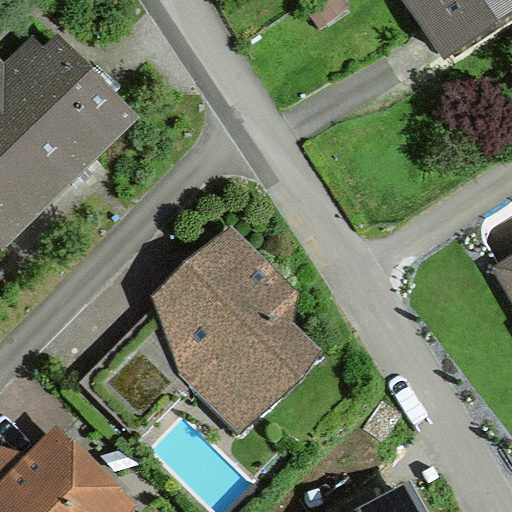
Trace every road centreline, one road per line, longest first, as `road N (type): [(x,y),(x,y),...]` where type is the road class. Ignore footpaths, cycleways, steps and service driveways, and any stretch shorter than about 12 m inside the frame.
road 1 (residential): [(248,138),(0,386)]
road 2 (residential): [(357,298),(484,511)]
road 3 (residential): [(248,138),(357,298)]
road 4 (residential): [(511,195),(357,298)]
road 5 (residential): [(165,0),(248,138)]
